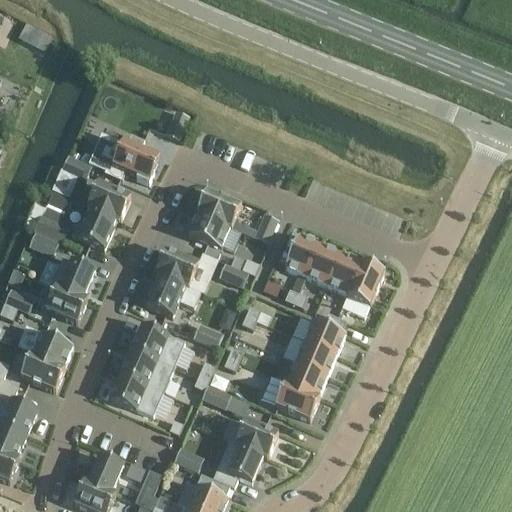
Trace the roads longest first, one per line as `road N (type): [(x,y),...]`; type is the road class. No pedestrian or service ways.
road 1 (residential): [(42,511),(147,241),(182,179),(198,171),(435,265)]
road 2 (unclassified): [(496,134),(174,0)]
road 3 (residential): [(289,511),(332,482),(435,265)]
road 4 (secondary): [(511,91),(276,0)]
road 5 (residential): [(435,265),(496,134)]
